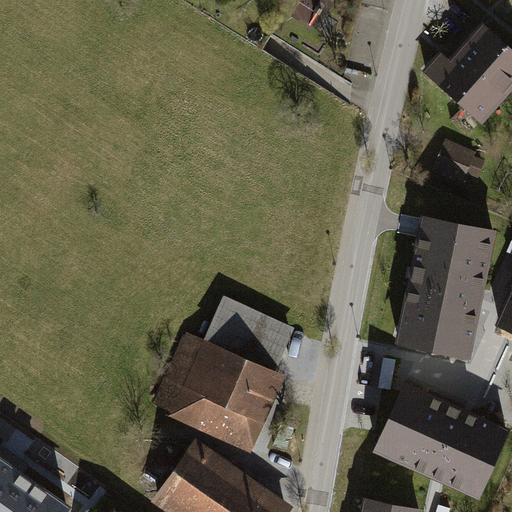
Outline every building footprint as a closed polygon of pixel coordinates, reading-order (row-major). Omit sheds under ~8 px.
[(511,54),(477,24),(450,56),(442,49),(421,73),(481,125),(511,89),(511,54)] [(446,136),(431,175),(472,191),(487,151),(446,136)] [(492,234),(425,220),(399,345),(467,359),(492,234)] [(511,299),(501,323),(511,328),(511,299)] [(282,375),(183,336),(166,377),(149,401),(183,422),(250,452),(282,375)] [(511,429),(405,382),(374,452),(480,499),(511,429)] [(148,503),(160,511),(284,511),(289,505),(192,439),(148,503)] [(66,511),(70,506),(0,458),(0,511),(66,511)] [(422,511),(424,504),(363,491),(358,511),(422,511)]
